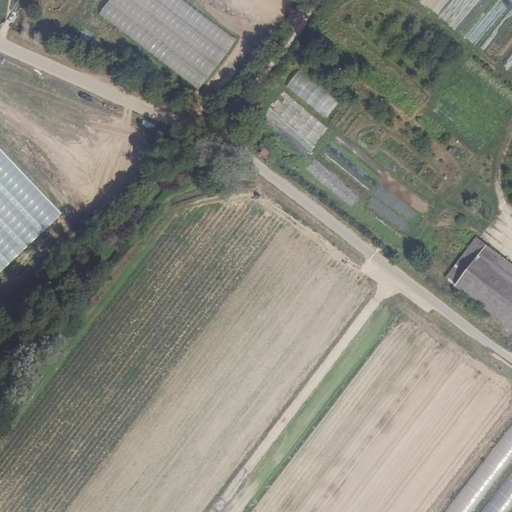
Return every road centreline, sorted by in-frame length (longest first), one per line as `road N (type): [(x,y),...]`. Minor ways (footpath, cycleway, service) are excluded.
road 1 (unclassified): [(511,362),(216,138),(179,124)]
road 2 (track): [(216,138),(158,178),(0,338)]
road 3 (track): [(228,492),(396,274)]
road 4 (unclassified): [(0,46),(179,124)]
road 5 (track): [(325,0),(236,104),(199,131)]
